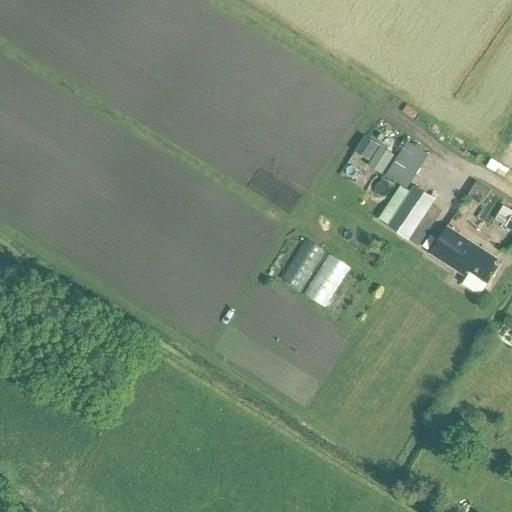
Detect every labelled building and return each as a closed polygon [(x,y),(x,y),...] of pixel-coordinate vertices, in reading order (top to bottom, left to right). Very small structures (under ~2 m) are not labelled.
[(364,138),(356,151),(369,160),(378,147),(364,138)] [(407,191),(429,157),(408,144),(386,178),(407,191)] [(379,148),(368,165),(382,173),(393,156),(379,148)] [(409,243),(436,202),(414,188),(388,229),(409,243)] [(494,264),(497,259),(448,227),(431,253),(465,275),(468,271),(470,272),(460,287),(478,299),(498,267),(494,264)] [(280,384),(352,260),(330,247),(258,372),(280,384)] [(294,360),(313,373),(327,352),(328,352),(345,326),(325,313),(294,360)]
